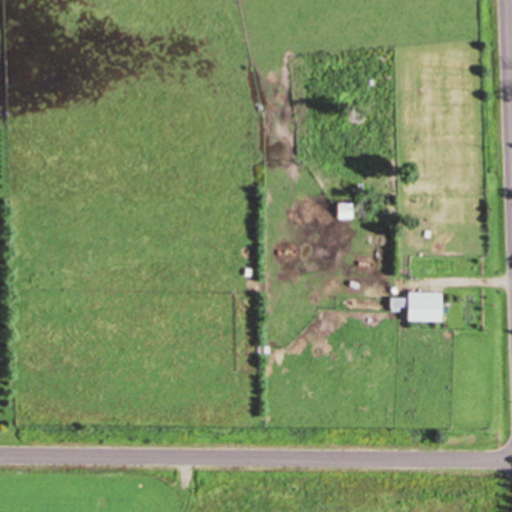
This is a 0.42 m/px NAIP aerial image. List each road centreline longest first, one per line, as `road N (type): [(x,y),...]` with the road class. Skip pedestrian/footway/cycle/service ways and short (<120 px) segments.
road 1 (residential): [(511,460),(0,455)]
road 2 (residential): [(511,173),(505,0)]
